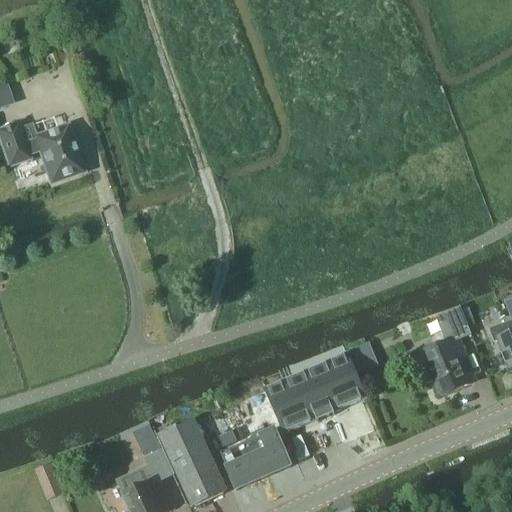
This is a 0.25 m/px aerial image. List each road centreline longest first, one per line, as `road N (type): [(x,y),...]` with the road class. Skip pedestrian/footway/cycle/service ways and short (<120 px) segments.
road 1 (unclassified): [(0,407),(387,283),(511,224)]
road 2 (track): [(140,0),(225,230),(225,278),(201,343)]
road 3 (secondary): [(296,511),(511,416)]
